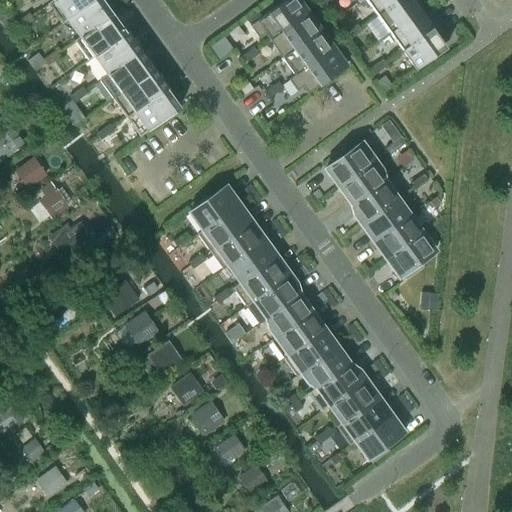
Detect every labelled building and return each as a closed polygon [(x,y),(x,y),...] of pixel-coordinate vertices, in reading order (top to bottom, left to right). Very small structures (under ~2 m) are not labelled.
[(53,0),(47,5),(61,23),(92,0),(53,0)] [(92,0),(61,23),(61,24),(67,19),(79,37),(111,15),(112,14),(102,0),(92,0)] [(269,40),(307,13),(297,0),(283,0),(267,12),(267,13),(249,25),(259,38),(264,34),(269,40)] [(364,0),(375,15),(396,0),(359,0),(357,1),(358,2),(361,0),(364,0)] [(388,33),(419,11),(411,0),(396,0),(375,15),(388,33)] [(401,50),(431,28),(419,11),(388,33),(401,50)] [(33,19),(31,17),(28,13),(22,18),(26,24),(33,19)] [(281,57),(319,30),(307,13),(269,40),(281,57)] [(79,37),(73,41),(88,60),(93,56),(124,33),(111,15),(79,37)] [(26,24),(22,18),(15,22),(20,29),(26,24)] [(361,31),(358,27),(356,24),(350,29),(354,35),(361,31)] [(439,52),(445,47),(431,28),(401,50),(415,69),(439,52)] [(354,35),(350,29),(343,34),(348,40),(354,35)] [(293,74),(331,47),(319,30),(281,57),(293,74)] [(124,33),(93,56),(106,74),(138,52),(139,51),(126,32),(124,33)] [(223,36),(208,47),(217,60),(232,49),(223,36)] [(258,54),(255,50),(253,47),(246,52),(251,58),(258,54)] [(319,85),(345,66),(331,47),(293,74),(294,75),(288,79),(297,91),(302,87),(307,94),(319,85)] [(59,56),(57,53),(55,50),(49,55),(53,61),(59,56)] [(106,74),(99,80),(111,98),(112,98),(120,93),(151,70),(138,52),(106,74)] [(251,58),(246,52),(240,56),(245,63),(251,58)] [(53,61),(49,55),(42,59),(47,66),(53,61)] [(386,66),(384,63),(381,59),(375,64),(380,70),(386,66)] [(380,70),(375,64),(368,69),(373,75),(380,70)] [(120,93),(112,98),(125,117),(164,88),(165,88),(152,69),(151,70),(120,93)] [(282,88),(280,84),(278,81),(271,86),(276,93),(282,88)] [(276,93),(271,86),(265,91),(269,97),(276,93)] [(86,93),(84,90),(82,87),(75,92),(80,98),(86,93)] [(164,88),(125,117),(139,136),(173,112),(180,107),(165,88),(164,88)] [(80,98),(75,92),(69,96),(73,103),(80,98)] [(113,130),(111,127),(109,124),(102,129),(107,135),(113,130)] [(13,127),(0,136),(0,149),(4,147),(10,156),(25,145),(13,127)] [(107,135),(102,129),(96,134),(100,140),(107,135)] [(338,186),(379,157),(365,139),(325,168),(338,186)] [(402,145),(400,142),(397,139),(391,143),(396,150),(402,145)] [(396,150),(391,143),(384,148),(389,154),(396,150)] [(26,189),(46,175),(33,157),(13,171),(26,189)] [(351,204),(383,180),(377,171),(382,168),(376,160),(379,157),(338,186),(351,204)] [(427,180),(425,177),(423,174),(416,179),(421,185),(427,180)] [(421,185),(416,179),(410,183),(415,190),(421,185)] [(359,224),(396,197),(383,180),(351,204),(357,212),(352,216),(359,224)] [(255,192),(250,184),(245,187),(251,195),(255,192)] [(226,185),(189,212),(202,229),(202,230),(239,203),(226,185)] [(49,220),(68,207),(55,188),(36,201),(49,220)] [(261,199),(255,192),(251,195),(256,202),(261,199)] [(376,239),(409,215),(396,197),(359,224),(365,233),(369,230),(376,239)] [(436,205),(431,199),(425,204),(429,210),(436,205)] [(202,229),(196,233),(196,234),(209,252),(248,224),(241,215),(246,212),(239,203),(202,230),(202,229)] [(384,259),(421,232),(409,215),(376,239),(382,247),(378,251),(384,259)] [(280,227),(275,219),(270,222),(276,230),(280,227)] [(442,220),(430,228),(435,235),(441,231),(442,220)] [(73,254),(92,239),(79,222),(60,236),(73,254)] [(248,224),(209,252),(222,269),(222,270),(228,265),(227,265),(265,238),(258,229),(254,232),(248,224)] [(286,234),(280,227),(276,230),(281,237),(286,234)] [(417,263),(434,251),(421,232),(384,259),(397,278),(403,274),(406,278),(420,267),(417,263)] [(183,243),(179,237),(172,241),(177,248),(183,243)] [(265,238),(227,265),(228,265),(240,282),(273,259),(267,250),(271,247),(265,238)] [(205,259),(203,256),(200,253),(194,258),(198,264),(205,259)] [(305,262),(300,254),(296,257),(301,265),(305,262)] [(198,264),(194,258),(188,262),(192,268),(198,264)] [(240,282),(232,288),(245,306),(290,273),(284,264),(279,267),(273,259),(240,282)] [(311,269),(305,262),(301,265),(307,272),(311,269)] [(290,273),(245,306),(257,323),(258,324),(266,318),(265,317),(298,294),(292,285),(296,282),(290,273)] [(119,313),(136,301),(122,280),(105,292),(119,313)] [(230,294),(228,291),(226,288),(219,293),(224,298),(230,294)] [(331,297),(325,289),(321,292),(327,300),(331,297)] [(397,298),(392,292),(385,296),(390,303),(397,298)] [(224,298),(219,293),(213,297),(217,303),(224,298)] [(298,294),(265,317),(266,318),(278,334),(278,335),(311,311),(298,294)] [(336,304),(331,297),(327,300),(332,307),(336,304)] [(278,334),(269,340),(270,341),(283,358),(324,329),(311,311),(278,335),(278,334)] [(137,345),(157,332),(144,312),(123,325),(137,345)] [(356,332),(351,324),(346,327),(352,335),(356,332)] [(324,329),(283,358),(295,376),(296,376),(299,374),(299,373),(336,346),(324,329)] [(362,339),(356,332),(352,335),(357,342),(362,339)] [(160,375),(181,360),(167,341),(146,355),(160,375)] [(336,346),(299,373),(299,374),(305,382),(310,379),(316,387),(316,388),(349,364),(336,346)] [(277,372),(272,366),(269,362),(263,367),(270,377),(277,372)] [(316,387),(307,393),(308,393),(321,411),(329,406),(329,405),(366,378),(360,369),(355,373),(349,364),(316,388),(316,387)] [(181,406),(202,391),(188,373),(168,387),(181,406)] [(366,378),(329,405),(329,406),(341,422),(341,423),(374,399),(368,390),(372,387),(366,378)] [(297,401),(292,394),(286,399),(291,405),(297,401)] [(341,422),(335,426),(335,427),(348,444),(349,445),(354,441),(354,440),(391,413),(385,404),(381,408),(374,399),(341,423),(341,422)] [(302,407),(297,401),(291,405),(295,412),(302,407)] [(202,433),(221,421),(210,403),(190,416),(202,433)] [(17,426),(23,422),(10,405),(0,411),(0,434),(15,423),(17,426)] [(391,413),(354,440),(354,441),(367,458),(368,457),(371,461),(386,450),(383,446),(404,431),(391,413)] [(331,434),(329,431),(327,428),(320,433),(325,439),(331,434)] [(325,439),(320,433),(314,437),(319,444),(325,439)] [(223,465),(244,451),(233,434),(211,448),(223,465)] [(28,466),(45,454),(33,438),(16,450),(28,466)] [(340,460),(335,453),(329,458),(333,465),(340,460)] [(250,495),(268,483),(255,465),(237,477),(250,495)] [(46,498),(66,483),(54,466),(34,481),(46,498)] [(92,485),(85,490),(90,497),(97,492),(92,485)] [(252,511),(287,511),(276,495),(252,511)] [(80,511),(72,500),(55,511),(80,511)]
